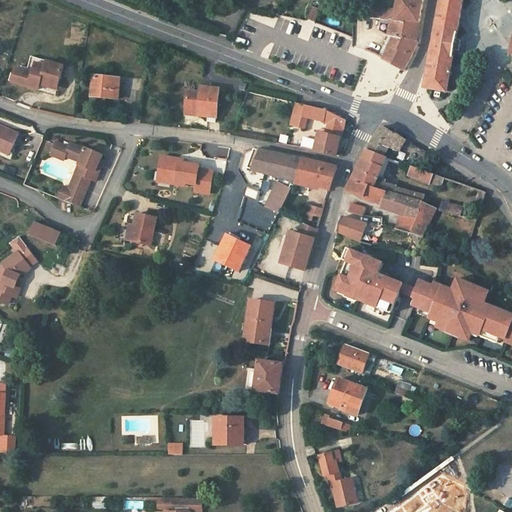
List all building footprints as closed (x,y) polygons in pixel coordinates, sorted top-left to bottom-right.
[(369,16),(366,15),(365,18),(392,22),(420,24),(422,13),(424,0),(399,0),(397,12),(371,7),(369,16)] [(447,92),(451,74),(451,72),(455,50),(453,49),(455,42),(456,42),(457,41),(463,1),(465,1),(464,0),(441,0),(426,89),(447,92)] [(316,23),(320,10),(313,7),(308,20),(316,23)] [(353,16),(365,18),(366,15),(367,10),(354,8),(353,16)] [(390,37),(394,38),(389,48),(390,49),(384,60),(405,71),(412,56),(418,44),(417,43),(420,24),(392,22),(390,37)] [(453,49),(455,50),(460,51),(461,41),(457,41),(456,42),(455,42),(453,49)] [(46,67),(47,62),(32,57),(27,72),(33,74),(36,64),(46,67)] [(17,68),(12,82),(38,91),(40,86),(41,83),(57,88),(64,68),(47,62),(46,67),(36,64),(33,74),(27,72),(17,68)] [(119,99),(121,79),(94,77),(92,102),(106,103),(107,98),(119,99)] [(57,88),(41,83),(40,86),(57,91),(57,88)] [(188,92),(187,108),(199,110),(198,115),(209,117),(208,121),(217,122),(220,89),(201,87),(201,93),(188,92)] [(297,104),(292,126),(305,129),(308,118),(325,122),(329,124),(326,135),(320,133),(318,142),(315,151),(337,156),(344,129),(345,130),(347,120),(327,111),(297,104)] [(18,134),(0,126),(0,150),(10,155),(18,134)] [(368,150),(384,157),(390,148),(400,152),(406,141),(398,135),(397,136),(383,127),(368,150)] [(281,142),(289,144),(291,136),(282,134),(281,142)] [(315,151),(318,142),(305,139),(303,149),(315,151)] [(80,163),(76,174),(89,179),(91,180),(96,182),(102,166),(98,165),(102,155),(86,148),(85,150),(70,144),(68,148),(56,143),(51,156),(64,161),(66,157),(80,163)] [(260,151),(254,149),(252,156),(257,158),(260,151)] [(383,167),(387,158),(384,157),(368,150),(366,153),(363,158),(383,167)] [(257,158),(252,156),(248,168),(298,182),(304,160),(292,157),(289,157),(287,158),(286,159),(277,156),(275,154),(260,151),(257,158)] [(163,176),(166,158),(162,157),(158,183),(185,186),(186,184),(177,182),(178,178),(163,176)] [(187,161),(166,158),(163,176),(178,178),(177,182),(186,184),(196,186),(195,192),(210,195),(214,172),(199,170),(200,166),(187,164),(187,161)] [(363,158),(353,179),(374,188),(388,193),(384,206),(383,209),(402,215),(418,218),(423,203),(395,195),(397,188),(397,186),(386,183),(386,180),(384,180),(378,178),(383,167),(363,158)] [(378,178),(384,180),(392,160),(387,158),(383,167),(378,178)] [(337,168),(304,160),(298,182),(297,184),(307,187),(308,184),(330,190),(337,168)] [(431,184),(434,175),(412,167),(409,176),(431,184)] [(89,179),(76,174),(72,184),(85,189),(89,179)] [(445,179),(434,175),(431,184),(439,188),(442,186),(445,179)] [(347,190),(384,206),(388,193),(374,188),(353,179),(347,190)] [(80,208),(87,190),(85,189),(72,184),(70,189),(68,194),(62,192),(59,199),(80,208)] [(270,199),(284,205),(291,190),(278,184),(270,199)] [(244,196),(257,202),(260,191),(247,186),(244,196)] [(425,196),(397,188),(395,195),(423,203),(425,196)] [(486,193),(480,191),(475,205),(482,207),(486,193)] [(280,214),(284,205),(270,199),(269,203),(266,207),(280,214)] [(322,218),(327,202),(318,199),(315,208),(311,207),(307,220),(312,222),(314,216),(322,218)] [(436,210),(423,203),(418,218),(411,234),(415,235),(422,238),(423,238),(436,210)] [(350,213),(363,217),(366,208),(353,204),(350,213)] [(444,204),(442,211),(460,217),(462,209),(444,204)] [(135,226),(131,242),(151,246),(157,219),(138,214),(135,226)] [(396,230),(411,234),(418,218),(402,215),(396,230)] [(343,217),(341,224),(338,233),(352,238),(361,243),(368,224),(343,217)] [(35,222),(30,235),(57,246),(62,233),(35,222)] [(304,223),(300,235),(292,232),(282,263),(306,270),(318,229),(304,223)] [(126,240),(131,242),(135,226),(130,225),(126,240)] [(240,272),(252,246),(228,235),(216,260),(240,272)] [(419,246),(422,238),(415,235),(413,241),(417,242),(416,244),(419,246)] [(37,261),(19,237),(13,241),(16,245),(14,247),(18,253),(30,267),(37,261)] [(353,251),(348,249),(343,260),(349,262),(353,251)] [(384,264),(353,251),(349,262),(337,291),(347,295),(349,291),(361,296),(360,300),(371,305),(386,311),(392,313),(401,292),(392,288),(395,281),(380,274),(384,264)] [(0,281),(0,282),(0,300),(8,304),(12,296),(16,298),(20,289),(16,287),(20,277),(31,268),(30,267),(18,253),(4,264),(9,271),(4,282),(0,281)] [(9,271),(4,264),(0,273),(0,280),(0,281),(4,282),(9,271)] [(58,264),(55,271),(63,274),(65,267),(58,264)] [(418,297),(415,306),(422,309),(441,317),(442,319),(441,322),(439,327),(470,340),(473,332),(476,326),(501,336),(507,339),(506,341),(511,343),(511,313),(485,302),(488,296),(484,295),(486,289),(463,280),(460,286),(458,285),(456,284),(454,290),(436,283),(431,295),(423,292),(420,298),(418,297)] [(404,284),(395,281),(392,288),(401,292),(404,284)] [(418,290),(404,284),(401,292),(415,297),(418,290)] [(415,297),(412,305),(415,306),(418,297),(420,298),(423,292),(418,290),(415,297)] [(361,296),(349,291),(347,295),(346,298),(359,303),(360,300),(361,296)] [(271,345),(272,332),(270,332),(275,304),(252,301),(245,341),(271,345)] [(386,311),(371,305),(368,310),(383,316),(386,311)] [(441,317),(422,309),(420,314),(441,322),(442,319),(441,317)] [(476,326),(473,332),(498,342),(501,336),(476,326)] [(362,374),(370,353),(347,345),(339,366),(362,374)] [(7,356),(13,358),(16,348),(9,346),(7,356)] [(284,364),(268,362),(262,361),(260,361),(256,391),(279,394),(284,364)] [(401,376),(404,368),(393,364),(390,372),(401,376)] [(339,379),(335,391),(330,404),(343,409),(343,410),(359,415),(368,390),(339,379)] [(398,387),(410,392),(412,386),(400,382),(398,387)] [(0,435),(1,436),(0,453),(15,455),(16,436),(4,436),(6,385),(0,384),(0,435)] [(351,431),(352,426),(330,418),(330,417),(325,415),(322,424),(347,432),(348,429),(351,431)] [(216,445),(241,445),(241,442),(245,442),(245,419),(217,418),(216,445)] [(185,455),(184,443),(169,443),(170,455),(185,455)] [(345,471),(340,452),(321,456),(326,476),(329,476),(332,489),(334,488),(336,495),(346,493),(343,481),(340,473),(345,471)] [(461,484),(441,475),(391,511),(454,511),(455,511),(458,503),(455,502),(461,484)] [(358,503),(352,479),(343,481),(346,493),(336,495),(339,508),(358,503)] [(455,502),(458,503),(459,504),(466,487),(461,484),(455,502)] [(96,506),(105,506),(105,497),(96,497),(96,506)] [(158,498),(158,507),(173,507),(173,498),(158,498)] [(173,507),(173,511),(185,511),(202,511),(202,498),(173,498),(173,507)]
